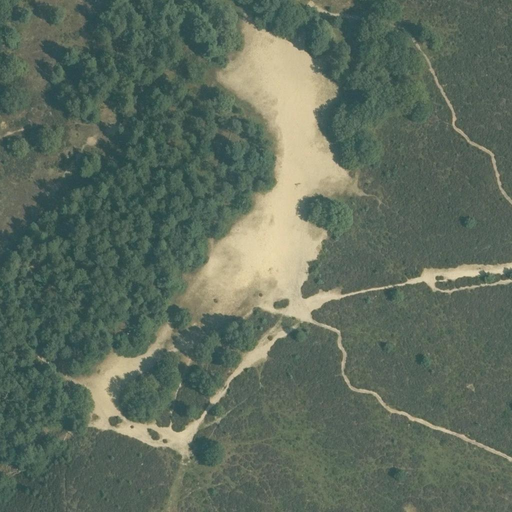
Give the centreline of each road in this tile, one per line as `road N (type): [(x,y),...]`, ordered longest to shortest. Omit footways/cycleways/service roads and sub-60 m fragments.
road 1 (unknown): [(302,316),(356,290),(511,274)]
road 2 (unknown): [(177,435),(188,433),(274,331),(302,316)]
